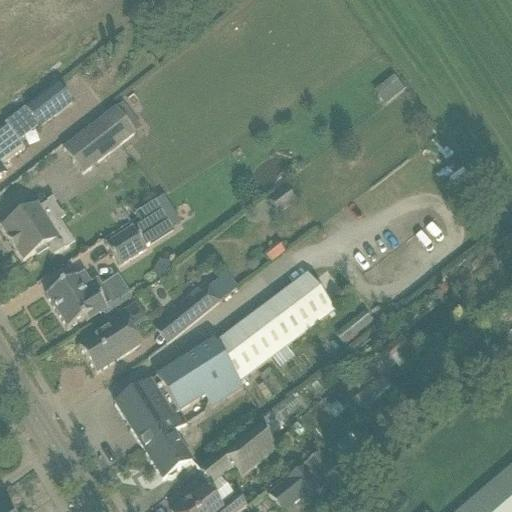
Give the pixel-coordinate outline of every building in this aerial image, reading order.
[(386,107),(406,92),(396,77),(375,92),(386,107)] [(56,86),(24,111),(39,130),(71,105),(56,86)] [(5,93),(0,96),(0,119),(16,109),(5,93)] [(62,151),(82,177),(134,136),(114,111),(62,151)] [(0,133),(0,180),(5,177),(0,170),(0,168),(24,151),(7,128),(0,133)] [(278,196),(268,203),(278,216),(295,204),(283,188),(275,193),(278,196)] [(47,205),(38,211),(36,208),(23,215),(27,220),(16,227),(13,222),(1,230),(7,239),(6,239),(7,241),(9,240),(17,252),(15,253),(16,254),(22,263),(35,256),(34,254),(44,248),(51,259),(69,248),(55,227),(65,220),(62,215),(60,216),(54,206),(55,205),(52,200),(47,204),(47,205)] [(119,268),(145,252),(132,231),(106,248),(119,268)] [(278,246),(264,256),(272,267),(286,256),(278,246)] [(158,261),(152,273),(159,283),(169,276),(171,263),(158,261)] [(213,344),(235,379),(239,386),(271,361),(285,350),(333,313),(305,276),(213,344)] [(74,280),(45,299),(67,332),(84,322),(86,325),(106,312),(94,292),(85,298),(74,280)] [(181,309),(153,332),(166,349),(219,305),(204,286),(178,307),(181,309)] [(500,311),(498,313),(498,315),(500,318),(503,318),(505,318),(507,315),(507,313),(505,310),(502,310),(500,311)] [(373,326),(365,314),(335,335),(343,347),(373,326)] [(140,348),(120,317),(101,329),(104,333),(78,350),(95,377),(140,348)] [(398,340),(383,351),(391,362),(398,371),(404,367),(397,357),(406,351),(398,340)] [(131,396),(114,407),(137,443),(165,425),(160,418),(174,409),(178,416),(202,401),(215,392),(222,403),(242,390),(239,386),(235,379),(213,344),(131,396)] [(293,360),(285,350),(271,361),(279,371),(293,360)] [(383,379),(353,403),(361,413),(391,389),(383,379)] [(165,425),(137,443),(162,482),(166,480),(170,481),(175,478),(175,474),(179,472),(191,464),(175,440),(173,436),(186,428),(178,416),(174,409),(160,418),(165,425)] [(242,511),(246,509),(235,496),(233,498),(219,481),(232,470),(241,482),(276,453),(256,427),(200,473),(212,487),(206,492),(204,489),(174,511),(242,511)] [(408,455),(392,468),(402,480),(418,468),(408,455)] [(304,468),(267,497),(278,511),(286,511),(300,501),(301,502),(304,507),(323,492),(304,468)] [(511,511),(511,470),(461,511),(511,511)]
